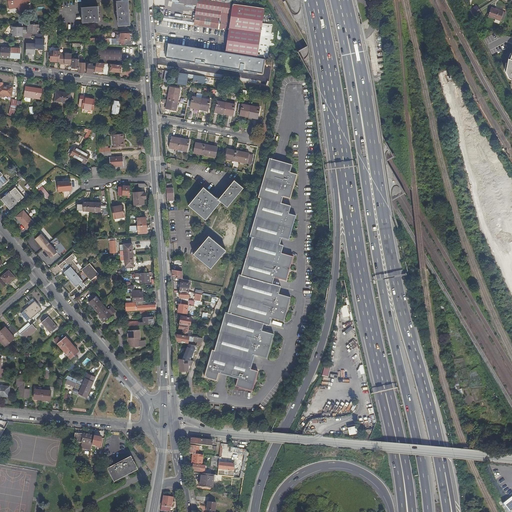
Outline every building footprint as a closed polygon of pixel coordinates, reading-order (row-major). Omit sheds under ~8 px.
[(6,0),(8,7),(17,6),(20,6),(21,11),(29,10),(27,0),(6,0)] [(229,31),(226,52),(257,57),(258,56),(273,58),(275,50),(276,39),(278,29),(278,25),(278,24),(271,23),(271,20),(263,18),(264,8),(233,3),(216,1),(208,0),(176,0),(180,0),(180,3),(197,5),(194,26),(212,28),(229,31)] [(117,18),(130,18),(129,4),(117,5),(117,18)] [(470,10),(472,14),(479,9),(477,5),(470,10)] [(81,7),(82,20),(96,19),(99,19),(98,6),(93,7),(81,7)] [(501,19),(503,20),(506,13),(503,12),(503,11),(491,7),(488,16),(495,19),(500,20),(501,19)] [(479,9),(472,14),(473,18),(482,12),(479,9)] [(475,18),(477,21),(484,17),(482,13),(475,18)] [(164,15),(164,22),(194,25),(195,18),(164,15)] [(36,38),(36,33),(37,24),(28,24),(28,27),(27,33),(36,34),(36,38)] [(23,33),(23,27),(12,27),(12,33),(13,33),(13,36),(22,36),(23,33)] [(32,53),(35,53),(35,44),(36,38),(35,44),(26,43),(26,54),(32,54),(32,53)] [(35,53),(35,55),(35,50),(35,48),(38,48),(38,50),(45,50),(45,39),(42,39),(36,38),(35,44),(35,53)] [(122,62),(122,48),(98,47),(97,60),(122,62)] [(1,57),(10,58),(11,48),(1,48),(1,57)] [(11,48),(10,58),(20,58),(20,49),(11,48)] [(51,61),(59,62),(60,53),(60,52),(51,51),(51,61)] [(197,63),(204,64),(204,60),(215,62),(216,55),(199,52),(197,63)] [(59,62),(59,64),(71,65),(72,54),(60,53),(59,62)] [(96,66),(95,71),(103,72),(104,63),(96,62),(96,66)] [(88,64),(87,73),(94,75),(95,71),(96,66),(93,66),(93,64),(89,63),(89,64),(88,64)] [(122,65),(111,64),(111,72),(121,73),(122,65)] [(181,73),(179,84),(188,86),(189,78),(189,74),(181,73)] [(207,77),(196,75),(195,79),(195,82),(206,84),(207,77)] [(12,96),(13,87),(1,85),(2,83),(0,82),(0,96),(2,97),(1,97),(4,98),(5,95),(12,96)] [(26,87),(25,96),(31,97),(40,99),(42,89),(26,87)] [(171,87),(168,100),(178,102),(181,89),(171,87)] [(457,100),(459,91),(453,89),(450,99),(457,100)] [(69,103),(70,93),(57,91),(55,101),(69,103)] [(94,99),(88,98),(84,97),(84,96),(80,95),(79,106),(82,106),(82,108),(93,109),(94,99)] [(190,108),(200,110),(202,98),(192,97),(190,108)] [(202,98),(200,110),(208,111),(211,100),(202,98)] [(178,102),(168,100),(167,109),(176,111),(178,102)] [(119,115),(121,102),(114,101),(112,114),(119,115)] [(224,114),(226,103),(217,101),(215,112),(224,114)] [(235,105),(226,103),(224,114),(233,115),(235,105)] [(240,115),(249,117),(251,106),(239,103),(238,110),(241,110),(240,115)] [(251,106),(249,117),(258,119),(260,108),(251,106)] [(72,117),(73,114),(70,113),(68,120),(61,119),(60,124),(71,126),(72,117)] [(475,126),(469,125),(465,138),(471,139),(475,126)] [(96,133),(97,131),(94,130),(91,136),(88,140),(92,143),(93,140),(94,141),(97,134),(96,133)] [(124,143),(124,135),(110,136),(111,144),(124,143)] [(178,150),(180,139),(171,137),(169,148),(178,150)] [(190,140),(180,139),(178,150),(187,152),(190,140)] [(203,155),(205,145),(196,143),(194,153),(203,155)] [(218,147),(205,145),(203,155),(216,157),(218,147)] [(70,155),(77,159),(82,151),(75,147),(70,155)] [(234,161),(236,151),(227,149),(225,159),(234,161)] [(82,151),(77,159),(86,164),(90,155),(82,151)] [(249,153),(236,151),(234,161),(247,163),(249,153)] [(124,166),(123,156),(109,157),(110,167),(124,166)] [(246,389),(252,391),(258,371),(251,369),(255,355),(267,359),(270,349),(264,348),(266,342),(272,344),(275,334),(262,331),(264,324),(270,326),(273,318),(284,322),(287,313),(282,311),(284,306),(289,307),(292,298),(279,294),(282,287),(273,284),(275,277),(287,281),(290,272),(288,271),(290,265),(292,266),(295,257),(282,253),(284,245),(281,244),(283,238),(290,240),(293,231),(291,230),(292,224),(294,225),(297,216),(288,213),(291,206),(281,203),(283,196),(290,198),(293,189),(291,189),(293,183),(295,184),(298,175),(290,172),(292,165),(268,158),(262,177),(262,201),(257,201),(247,234),(249,235),(238,273),(241,274),(230,308),(230,326),(221,326),(214,350),(212,349),(204,376),(216,380),(219,372),(237,378),(235,386),(241,388),(242,386),(246,387),(246,389)] [(228,207),(244,188),(235,180),(219,199),(217,197),(217,198),(203,187),(188,205),(206,219),(221,201),(228,207)] [(72,191),(71,181),(58,182),(58,192),(72,191)] [(119,187),(119,195),(123,195),(128,195),(128,197),(130,198),(130,186),(124,186),(123,187),(119,187)] [(144,199),(146,199),(146,193),(145,193),(145,190),(141,191),(141,192),(134,192),(134,199),(144,199)] [(10,209),(17,203),(9,193),(1,199),(10,209)] [(92,211),(92,203),(84,202),(83,211),(92,211)] [(101,203),(92,203),(92,211),(101,212),(101,204),(101,203)] [(125,217),(123,205),(112,207),(114,219),(125,217)] [(63,218),(68,214),(64,209),(59,213),(63,218)] [(26,229),(33,223),(23,211),(16,217),(26,229)] [(138,226),(147,225),(146,217),(137,218),(138,226)] [(147,233),(147,225),(138,226),(138,233),(147,233)] [(35,239),(43,248),(49,243),(41,234),(35,239)] [(211,268),(226,250),(210,236),(194,254),(211,268)] [(49,243),(43,248),(51,257),(57,252),(49,243)] [(125,255),(133,255),(132,244),(124,244),(125,255)] [(70,267),(76,274),(81,270),(72,260),(74,258),(71,254),(58,266),(61,269),(64,267),(64,266),(67,264),(70,267)] [(134,266),(133,255),(125,255),(126,267),(134,266)] [(91,262),(82,268),(91,280),(100,274),(91,262)] [(64,273),(70,279),(76,274),(70,267),(67,264),(64,266),(64,267),(67,270),(64,273)] [(173,270),(173,277),(181,278),(183,279),(182,271),(182,266),(179,266),(180,271),(173,270)] [(0,286),(2,288),(15,277),(9,271),(0,278),(0,286)] [(150,283),(149,272),(134,273),(135,279),(140,278),(141,283),(150,283)] [(76,274),(70,279),(76,286),(79,284),(83,288),(85,285),(82,281),(76,274)] [(181,283),(180,291),(189,292),(189,283),(181,283)] [(133,302),(135,302),(143,301),(143,293),(139,293),(139,291),(133,291),(133,302)] [(87,300),(89,302),(96,296),(93,294),(87,300)] [(89,302),(95,309),(101,303),(96,296),(89,302)] [(31,319),(42,309),(35,301),(31,304),(31,305),(24,311),(31,319)] [(125,303),(125,309),(125,311),(140,310),(147,310),(156,309),(156,305),(135,306),(135,302),(133,302),(125,303)] [(101,303),(95,309),(99,314),(100,315),(100,316),(104,322),(112,315),(107,310),(101,303)] [(191,310),(192,306),(189,305),(181,304),(180,304),(179,310),(179,311),(178,312),(187,313),(188,309),(191,310)] [(111,306),(107,310),(112,315),(116,312),(111,306)] [(117,316),(119,319),(125,315),(125,311),(125,309),(117,316)] [(134,325),(153,324),(153,316),(143,317),(143,322),(139,322),(139,321),(134,322),(134,325)] [(189,325),(190,325),(191,317),(181,316),(180,323),(189,325)] [(51,333),(57,327),(48,317),(41,322),(51,333)] [(18,331),(20,334),(26,330),(29,326),(27,323),(18,331)] [(183,335),(192,336),(193,330),(188,329),(189,325),(180,323),(179,328),(184,329),(183,335)] [(13,336),(18,332),(11,325),(7,328),(13,336)] [(15,338),(13,336),(7,328),(5,327),(0,331),(0,338),(6,346),(15,338)] [(141,347),(139,331),(127,331),(128,348),(141,347)] [(177,334),(178,341),(188,343),(188,340),(197,341),(198,337),(192,336),(183,335),(177,334)] [(63,352),(71,345),(68,342),(68,341),(65,338),(60,341),(57,344),(63,352)] [(184,359),(190,360),(193,345),(186,344),(184,359)] [(74,349),(71,345),(63,352),(69,359),(77,353),(74,349)] [(187,363),(192,364),(194,361),(190,360),(184,359),(179,359),(180,371),(189,370),(189,366),(188,366),(187,363)] [(73,363),(67,367),(70,371),(75,366),(73,363)] [(323,375),(329,376),(332,366),(326,364),(323,375)] [(82,386),(90,390),(95,377),(88,374),(82,386)] [(18,397),(23,398),(24,388),(25,382),(16,381),(16,386),(19,386),(18,397)] [(0,395),(9,396),(9,387),(0,386),(0,395)] [(87,397),(90,390),(82,386),(79,394),(87,397)] [(34,399),(42,399),(43,390),(35,390),(34,399)] [(43,390),(42,399),(50,400),(51,391),(43,390)] [(350,433),(358,431),(356,423),(348,424),(350,433)] [(75,433),(74,442),(82,442),(86,444),(88,444),(92,445),(94,436),(84,434),(75,433)] [(101,438),(94,436),(92,445),(97,446),(96,447),(98,447),(98,446),(100,446),(101,438)] [(220,456),(228,456),(229,444),(220,443),(220,456)] [(191,445),(190,453),(193,454),(199,454),(200,446),(191,445)] [(199,454),(193,454),(192,463),(202,464),(203,455),(199,454)] [(138,468),(131,457),(107,469),(113,481),(138,468)] [(234,464),(219,462),(219,468),(219,469),(234,471),(234,464)] [(138,468),(113,481),(114,482),(138,469),(138,468)] [(219,469),(218,475),(233,477),(234,471),(219,469)] [(214,475),(201,474),(200,486),(213,488),(214,475)] [(239,488),(241,478),(234,477),(232,494),(238,495),(238,492),(239,488)] [(171,511),(174,497),(164,495),(161,511),(171,511)] [(511,511),(511,495),(501,505),(507,511),(511,511)] [(215,511),(216,503),(208,502),(207,510),(215,511)]
